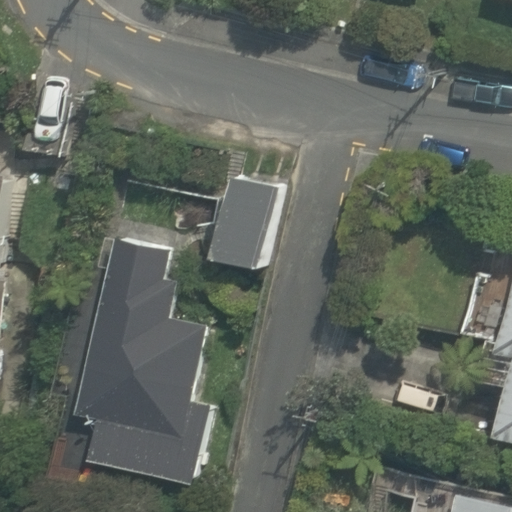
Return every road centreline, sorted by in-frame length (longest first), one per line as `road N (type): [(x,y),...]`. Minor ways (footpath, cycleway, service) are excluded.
road 1 (residential): [(344,111),(260,511)]
road 2 (residential): [(344,111),(138,66),(57,0)]
road 3 (residential): [(511,147),(344,111)]
